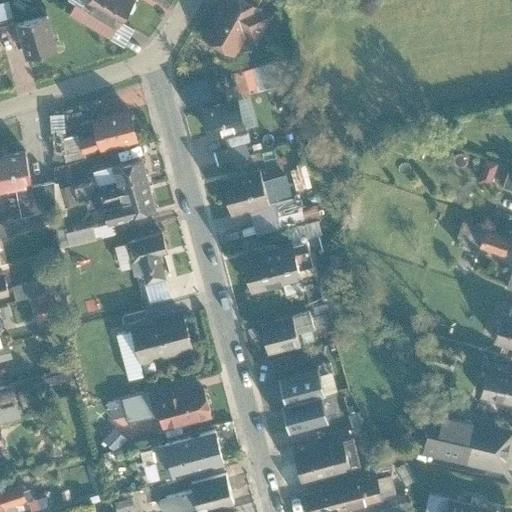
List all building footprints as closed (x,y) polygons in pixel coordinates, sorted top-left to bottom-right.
[(132,0),(86,0),(83,6),(117,27),(132,0)] [(247,0),(218,0),(199,36),(233,54),(242,37),(254,44),(271,13),(256,5),(247,0)] [(117,27),(83,6),(79,4),(73,14),(110,37),(117,27)] [(57,47),(48,13),(18,21),(27,55),(57,47)] [(17,46),(10,20),(0,22),(0,48),(0,50),(17,46)] [(249,67),(231,72),(236,90),(254,86),(249,67)] [(197,109),(206,137),(242,128),(232,84),(216,89),(219,103),(197,109)] [(139,139),(130,107),(92,117),(96,133),(79,137),(83,153),(101,148),(101,149),(139,139)] [(25,149),(0,153),(0,188),(32,182),(25,149)] [(495,183),(503,160),(490,156),(482,178),(495,183)] [(103,195),(150,182),(144,158),(114,166),(117,178),(99,183),(103,195)] [(258,169),(220,179),(229,215),(267,205),(258,169)] [(511,172),(507,171),(501,186),(511,190),(511,172)] [(157,207),(150,182),(103,195),(87,200),(90,213),(104,209),(107,221),(157,207)] [(28,215),(0,221),(0,234),(31,227),(28,215)] [(508,236),(483,227),(476,245),(502,254),(508,236)] [(163,230),(126,240),(132,261),(141,259),(147,283),(167,276),(160,253),(169,251),(163,230)] [(289,242),(239,256),(250,293),(299,279),(289,242)] [(0,295),(9,293),(4,271),(0,272),(0,295)] [(44,278),(12,286),(16,300),(48,292),(44,278)] [(35,302),(39,320),(61,314),(56,297),(35,302)] [(133,326),(150,322),(147,308),(123,314),(128,330),(134,329),(133,326)] [(307,311),(258,324),(265,354),(299,345),(295,334),(312,329),(307,311)] [(511,314),(500,311),(491,342),(511,347),(511,314)] [(150,322),(133,326),(134,329),(142,362),(194,350),(185,313),(150,322)] [(511,368),(487,363),(481,393),(511,399),(511,368)] [(318,365),(279,375),(286,401),(282,402),(282,403),(325,392),(318,365)] [(0,423),(22,417),(13,384),(0,387),(0,444),(3,444),(0,433),(0,423)] [(204,385),(156,398),(164,430),(212,418),(204,385)] [(147,391),(108,400),(113,420),(126,416),(128,423),(155,416),(147,391)] [(325,392),(282,403),(289,430),(328,419),(322,393),(326,392),(325,392)] [(511,444),(511,430),(430,413),(421,454),(506,473),(511,444)] [(115,448),(131,440),(123,426),(108,434),(115,448)] [(226,463),(217,430),(154,448),(163,480),(226,463)] [(349,436),(292,451),(300,484),(358,469),(349,436)] [(205,511),(235,505),(227,473),(191,482),(193,491),(159,500),(161,511),(175,511),(198,506),(198,511),(205,511)] [(374,476),(302,494),(306,511),(349,511),(349,508),(380,501),(374,476)] [(21,485),(0,492),(0,511),(2,511),(2,509),(26,501),(21,485)] [(490,511),(492,508),(449,499),(446,511),(490,511)] [(61,510),(61,511),(100,511),(98,502),(61,510)]
